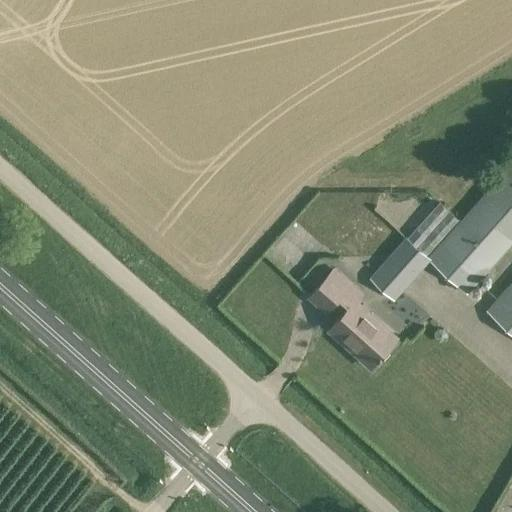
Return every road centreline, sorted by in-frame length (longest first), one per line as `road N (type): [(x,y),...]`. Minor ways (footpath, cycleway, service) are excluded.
road 1 (unclassified): [(255,401),(0,167)]
road 2 (primary): [(196,462),(0,287)]
road 3 (unclassified): [(381,511),(255,401)]
